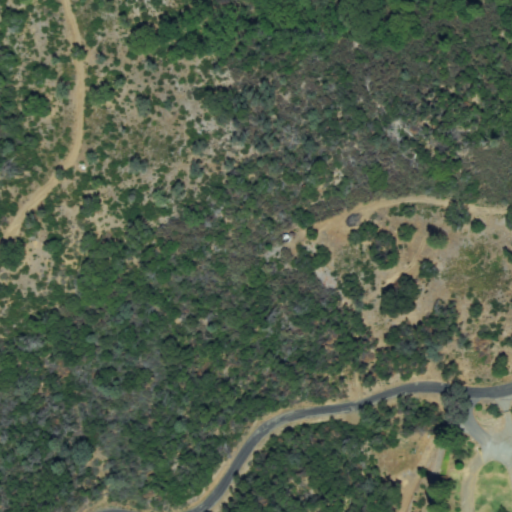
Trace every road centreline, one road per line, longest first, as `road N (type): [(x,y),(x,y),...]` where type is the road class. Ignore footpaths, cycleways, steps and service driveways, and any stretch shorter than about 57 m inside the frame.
road 1 (residential): [(202,511),(251,445),(284,418),(336,414),(423,388),(460,397),(511,391)]
road 2 (track): [(0,243),(69,151),(69,48),(55,0)]
